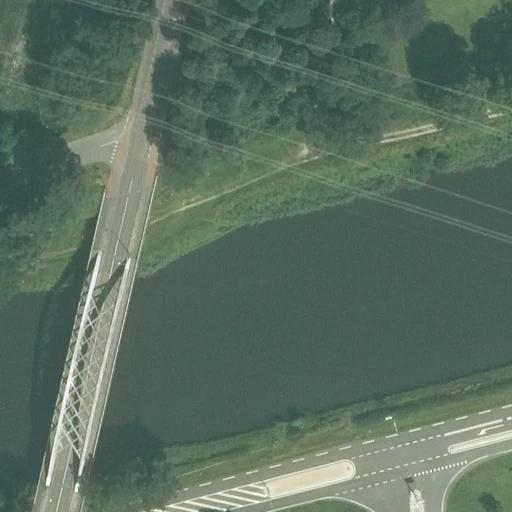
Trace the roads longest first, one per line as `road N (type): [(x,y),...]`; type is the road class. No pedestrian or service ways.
road 1 (secondary): [(56,511),(143,144)]
road 2 (primary): [(397,440),(109,511)]
road 3 (track): [(511,109),(343,140)]
road 4 (primary): [(234,511),(388,475)]
road 5 (secondary): [(143,144),(175,0)]
road 6 (unclassified): [(0,178),(143,144)]
